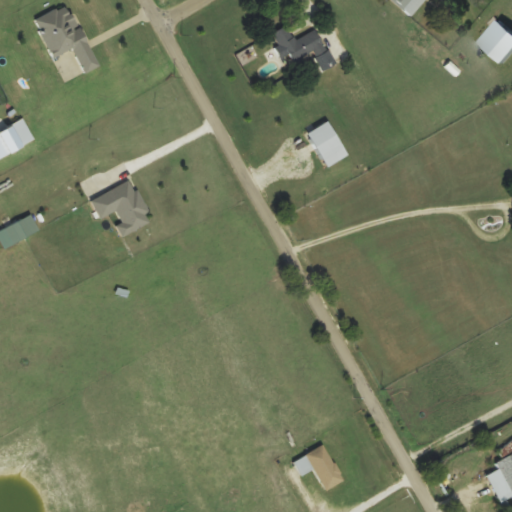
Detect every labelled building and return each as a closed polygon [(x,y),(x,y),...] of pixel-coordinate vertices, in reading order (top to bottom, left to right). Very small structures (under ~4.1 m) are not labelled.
[(390,0),(409,17),(424,0),(390,0)] [(33,20),(50,60),(71,51),(81,74),(95,68),(67,5),(33,20)] [(314,31),(294,41),(286,26),(272,33),(289,65),(312,53),(315,59),(326,54),(314,31)] [(88,200),(98,219),(114,211),(120,223),(115,226),(119,236),(150,222),(130,180),(88,200)] [(3,228),(11,243),(36,230),(29,215),(3,228)] [(299,476),(313,469),(323,490),(341,481),(323,445),(292,461),(299,476)] [(511,495),(511,452),(494,461),(497,469),(485,475),(497,502),(511,495)]
